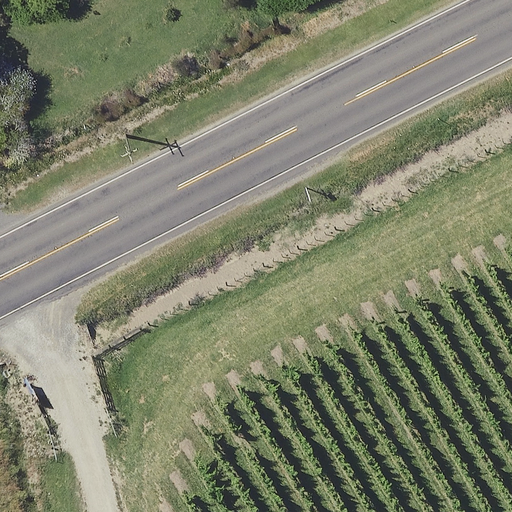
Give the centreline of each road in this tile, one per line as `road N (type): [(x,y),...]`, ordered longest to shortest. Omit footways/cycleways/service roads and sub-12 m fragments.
road 1 (primary): [(0,281),(511,19)]
road 2 (track): [(13,273),(60,349),(100,511)]
